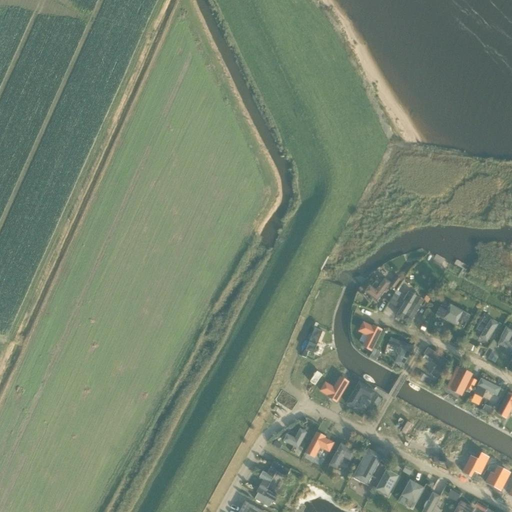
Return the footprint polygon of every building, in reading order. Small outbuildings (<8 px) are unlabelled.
[(365,292),(377,302),(391,284),(385,280),(376,292),(370,287),(365,292)] [(324,286),(314,310),(322,313),(332,289),(324,286)] [(411,294),(396,317),(410,325),(424,301),(423,301),(411,294)] [(467,324),(471,316),(451,306),(447,312),(440,308),(436,316),(456,327),(460,320),(467,324)] [(491,321),(479,338),(487,343),(498,326),(491,321)] [(364,324),(360,332),(369,336),(363,347),(370,351),(381,331),(373,327),(373,329),(364,324)] [(504,332),(501,338),(498,345),(511,352),(511,331),(506,328),(504,332)] [(323,332),(315,329),(306,351),(313,355),(323,332)] [(458,338),(455,345),(460,347),(463,340),(458,338)] [(411,354),(414,347),(391,339),(388,345),(397,349),(396,352),(398,357),(396,364),(404,367),(411,353),(411,354)] [(432,360),(431,362),(437,366),(431,375),(436,379),(448,362),(428,349),(424,355),(432,360)] [(376,362),(381,353),(374,350),(370,358),(376,362)] [(472,375),(458,368),(449,386),(453,388),(451,391),(461,396),(472,375)] [(326,384),(321,392),(330,397),(329,398),(336,403),(348,383),(341,379),(334,390),(326,384)] [(481,379),(477,387),(478,387),(475,395),(482,399),(486,391),(497,397),(501,389),(481,379)] [(346,404),(355,409),(363,396),(371,401),(376,393),(359,383),(346,404)] [(511,408),(511,396),(509,395),(498,415),(506,419),(511,408)] [(377,408),(383,401),(378,398),(373,405),(377,408)] [(492,409),(485,406),(482,411),(489,415),(492,409)] [(284,442),(299,450),(307,433),(300,430),(295,439),(287,435),(284,442)] [(317,434),(306,454),(307,454),(314,457),(314,458),(320,447),(329,452),(333,444),(324,440),(325,438),(317,434)] [(353,445),(356,438),(352,436),(348,443),(353,445)] [(329,466),(337,470),(343,458),(350,462),(356,452),(341,444),(329,466)] [(353,479),(367,486),(382,458),(368,450),(353,479)] [(470,458),(462,474),(470,478),(473,472),(479,475),(487,459),(481,456),(478,462),(470,458)] [(290,472),(274,463),(267,475),(266,474),(263,480),(264,481),(270,484),(277,473),(286,478),(290,472)] [(404,473),(409,476),(413,469),(407,466),(404,473)] [(491,474),(486,484),(500,491),(509,474),(499,468),(495,476),(491,474)] [(398,477),(387,471),(376,490),(388,497),(398,477)] [(270,484),(264,481),(256,493),(258,494),(255,500),(268,508),(271,502),(275,504),(279,497),(267,491),(270,485),(270,484)] [(398,503),(405,507),(409,501),(415,505),(424,489),(410,481),(398,503)] [(422,511),(432,511),(441,498),(433,493),(422,511)] [(455,511),(473,511),(475,510),(461,502),(455,511)]
